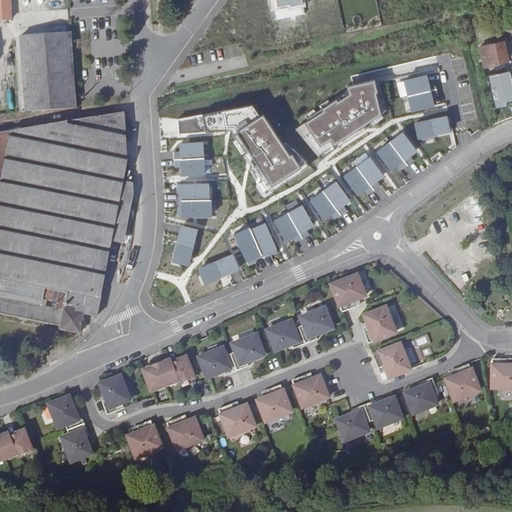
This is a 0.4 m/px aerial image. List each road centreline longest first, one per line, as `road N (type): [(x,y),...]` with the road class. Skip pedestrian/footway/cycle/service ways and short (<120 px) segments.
road 1 (residential): [(70,369),(96,421),(111,428),(211,407),(329,361),(384,387),(465,354),(482,337)]
road 2 (unclassified): [(143,65),(149,226),(126,314),(128,345)]
road 3 (unclassified): [(367,242),(128,345)]
road 4 (unclassified): [(511,132),(452,167),(383,224)]
road 5 (residential): [(390,243),(482,337)]
